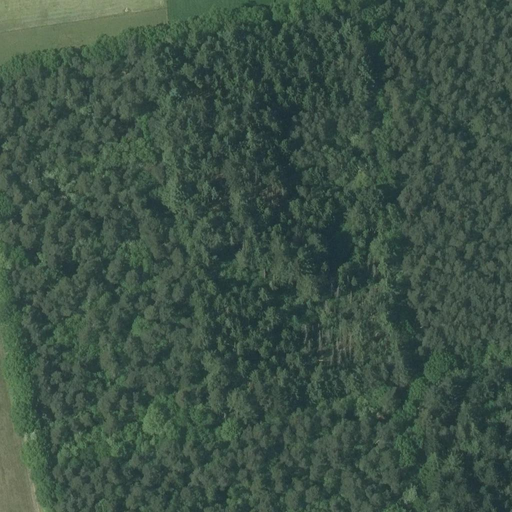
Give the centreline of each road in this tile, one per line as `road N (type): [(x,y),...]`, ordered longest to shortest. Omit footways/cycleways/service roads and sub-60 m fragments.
road 1 (track): [(357,18),(423,511)]
road 2 (track): [(50,469),(511,365)]
road 3 (track): [(173,213),(226,511)]
